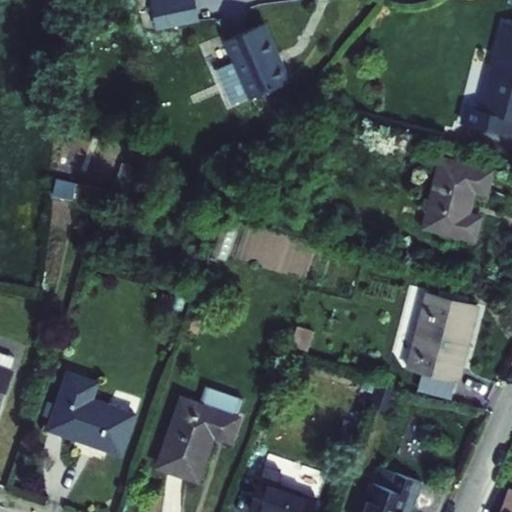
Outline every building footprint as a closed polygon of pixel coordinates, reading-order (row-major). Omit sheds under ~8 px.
[(192,0),(151,0),(157,27),(197,18),(192,0)] [(289,80),(263,20),(224,38),(237,67),(219,76),(233,107),(289,80)] [(511,28),(505,26),(478,113),(460,106),(453,128),(498,143),(506,122),(511,124),(511,28)] [(474,198),(480,180),(431,165),(410,230),(459,245),(466,223),(455,218),(463,194),(474,198)] [(441,384),(464,307),(416,293),(393,370),(441,384)] [(0,390),(10,364),(0,360),(0,390)] [(88,376),(59,366),(37,425),(107,449),(121,407),(81,393),(88,376)] [(377,415),(386,386),(368,381),(359,408),(377,415)] [(230,412),(174,392),(150,463),(190,476),(206,430),(222,435),(230,412)] [(280,471),(257,463),(242,509),(251,511),(307,511),(313,497),(276,483),(280,471)] [(374,486),(363,481),(351,511),(401,511),(414,479),(383,467),(374,486)] [(511,511),(511,493),(506,491),(498,511),(511,511)]
